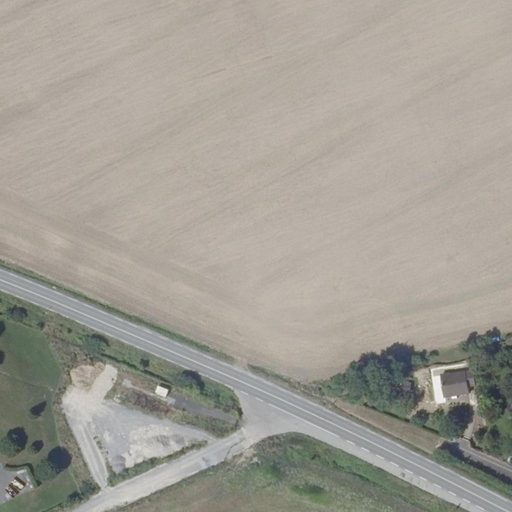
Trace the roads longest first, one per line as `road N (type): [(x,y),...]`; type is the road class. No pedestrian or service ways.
road 1 (secondary): [(0,284),(242,384),(460,488)]
road 2 (track): [(432,474),(289,425),(204,460)]
